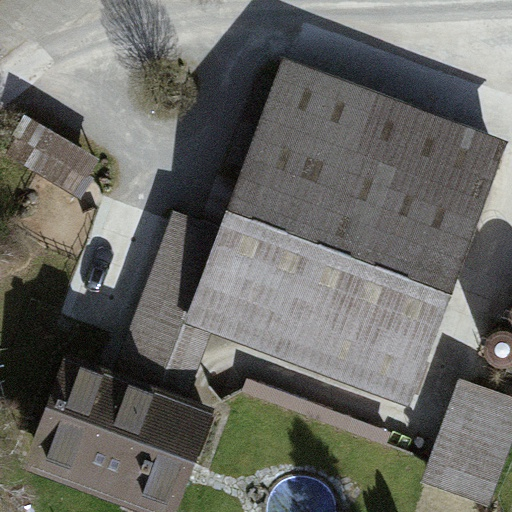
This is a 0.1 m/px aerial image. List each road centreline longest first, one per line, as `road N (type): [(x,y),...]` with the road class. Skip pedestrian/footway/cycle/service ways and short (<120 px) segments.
road 1 (track): [(511,15),(402,22),(114,15),(120,0)]
road 2 (residential): [(0,79),(114,15)]
